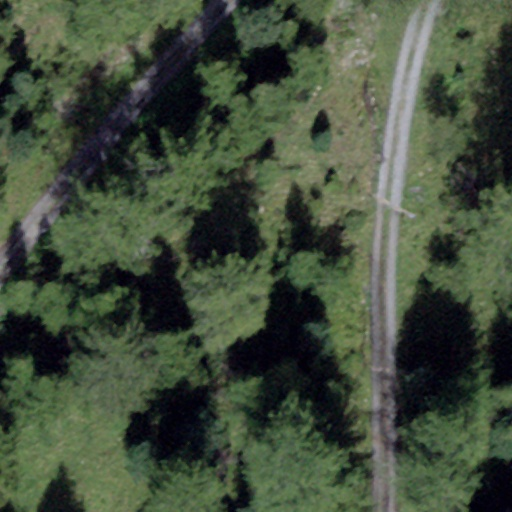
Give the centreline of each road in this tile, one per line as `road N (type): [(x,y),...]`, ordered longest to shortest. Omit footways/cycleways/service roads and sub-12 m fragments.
road 1 (track): [(428,0),(382,236),(382,511)]
road 2 (track): [(0,260),(216,0)]
